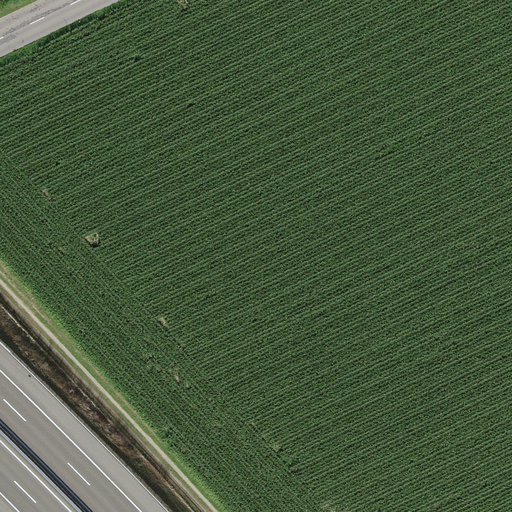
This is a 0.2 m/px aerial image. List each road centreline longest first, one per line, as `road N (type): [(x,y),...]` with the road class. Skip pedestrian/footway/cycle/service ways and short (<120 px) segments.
road 1 (track): [(207,511),(0,281)]
road 2 (motorway): [(116,511),(0,394)]
